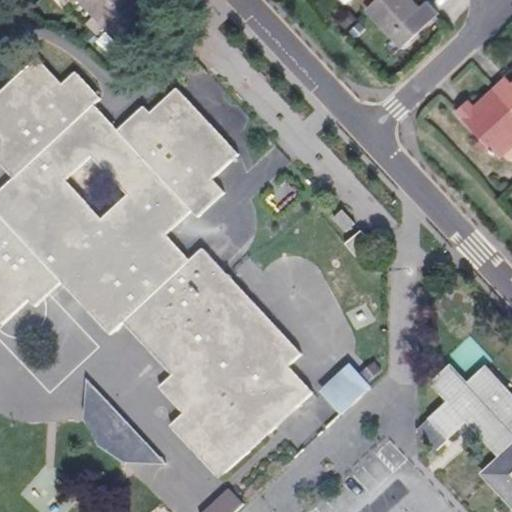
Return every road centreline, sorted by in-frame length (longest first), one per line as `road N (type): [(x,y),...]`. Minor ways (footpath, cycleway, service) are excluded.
road 1 (residential): [(511,289),(366,134)]
road 2 (residential): [(366,134),(501,7)]
road 3 (residential): [(366,134),(242,0)]
